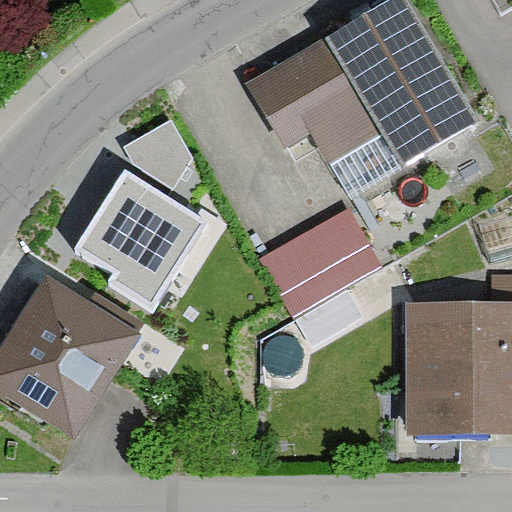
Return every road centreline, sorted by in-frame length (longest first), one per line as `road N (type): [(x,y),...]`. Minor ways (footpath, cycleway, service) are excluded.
road 1 (residential): [(0,495),(511,500)]
road 2 (tertiary): [(243,0),(76,110),(0,196)]
